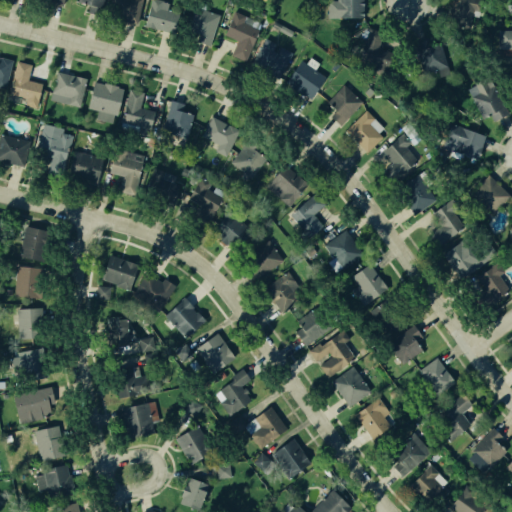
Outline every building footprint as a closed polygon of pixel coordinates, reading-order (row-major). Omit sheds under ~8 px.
[(88,11),(102,13),(103,0),(78,0),(79,3),(89,4),(88,11)] [(139,0),(136,18),(110,12),(112,0),(139,0)] [(362,0),(361,17),(338,16),(339,0),(362,0)] [(467,25),(449,26),(449,1),(467,1),(467,25)] [(168,24),(143,17),(147,3),(172,9),(168,24)] [(209,42),(185,34),(195,8),(219,16),(209,42)] [(253,40),(226,31),(232,12),(259,21),(253,40)] [(386,68),(356,57),(368,26),(382,31),(376,48),(391,54),(386,68)] [(511,29),(498,30),(498,48),(511,47),(511,29)] [(281,72),(256,60),(266,38),(275,42),(271,51),(276,53),(280,44),(291,49),(281,72)] [(442,71),(423,76),(414,43),(434,38),(442,71)] [(0,87),(7,89),(11,59),(0,56),(0,87)] [(311,95),(287,78),(301,59),(304,62),(309,56),(318,62),(314,69),(324,77),(311,95)] [(36,98),(7,91),(15,59),(31,63),(27,79),(40,82),(36,98)] [(77,104),(49,98),(54,73),(82,79),(77,104)] [(503,109),(481,118),(468,87),(489,77),(503,109)] [(112,113),(85,106),(91,82),(118,89),(112,113)] [(337,123),(328,114),(333,109),(327,103),(346,84),(361,99),(337,123)] [(151,125),(120,118),(126,92),(140,95),(138,107),(154,111),(151,125)] [(187,135),(163,128),(171,101),(183,105),(180,113),(193,116),(187,135)] [(367,149),(346,129),(358,116),(380,137),(367,149)] [(225,153),(218,149),(222,143),(204,134),(212,118),(236,131),(225,153)] [(476,155),(441,142),(448,123),(483,136),(476,155)] [(415,161),(393,177),(385,166),(391,161),(381,146),(401,132),(409,143),(404,146),(415,161)] [(62,160),(37,153),(42,133),(67,139),(62,160)] [(17,160),(0,156),(0,135),(21,140),(17,160)] [(251,175),(232,162),(244,145),(263,158),(251,175)] [(136,178),(106,170),(112,148),(142,157),(136,178)] [(93,181),(65,173),(71,152),(99,159),(93,181)] [(290,201),(268,183),(281,166),(303,184),(290,201)] [(171,203),(144,191),(155,167),(172,174),(169,182),(179,186),(171,203)] [(432,200),(412,212),(395,184),(415,172),(432,200)] [(489,215),(470,190),(491,174),(510,199),(489,215)] [(206,220),(195,213),(199,206),(186,199),(198,178),(207,182),(202,191),(217,199),(206,220)] [(305,239),(286,214),(310,195),(319,207),(310,214),(321,227),(305,239)] [(469,225),(437,245),(428,230),(438,224),(431,212),(452,198),(469,225)] [(231,247),(212,230),(226,214),(245,231),(231,247)] [(39,259),(20,255),(26,226),(46,230),(39,259)] [(341,268),(324,244),(343,232),(359,255),(341,268)] [(281,259),(256,275),(245,257),(269,241),(281,259)] [(309,256),(304,248),(311,244),(315,252),(309,256)] [(474,266),(456,276),(443,254),(461,244),(474,266)] [(125,285),(101,276),(109,255),(133,265),(125,285)] [(486,303),(478,290),(485,285),(478,274),(498,261),(504,270),(498,274),(508,289),(486,303)] [(383,287),(366,298),(351,276),(367,264),(383,287)] [(34,299),(15,296),(20,265),(39,268),(34,299)] [(296,300),(282,308),(266,281),(287,269),(296,284),(289,288),(296,300)] [(157,308),(136,292),(148,276),(158,283),(162,278),(173,286),(157,308)] [(108,300),(97,298),(98,288),(109,289),(108,300)] [(388,332),(371,309),(388,296),(405,319),(388,332)] [(184,336),(175,323),(166,330),(159,320),(189,299),(205,322),(184,336)] [(309,341),(296,323),(318,307),(331,326),(309,341)] [(40,337),(18,337),(18,309),(40,309),(40,337)] [(125,341),(108,343),(105,318),(122,315),(125,341)] [(403,363),(389,343),(412,326),(419,334),(411,340),(419,351),(403,363)] [(353,357),(327,375),(319,364),(330,356),(327,352),(316,360),(309,349),(317,343),(319,345),(342,329),(348,338),(342,342),(353,357)] [(212,372),(197,348),(217,335),(233,359),(212,372)] [(141,352),(155,349),(152,336),(139,339),(141,352)] [(184,362),(176,349),(185,343),(193,357),(184,362)] [(39,375),(21,378),(17,351),(35,349),(39,375)] [(432,396),(426,388),(429,385),(418,371),(434,358),(452,380),(432,396)] [(371,391),(350,405),(332,379),(353,365),(371,391)] [(141,390),(118,394),(114,370),(137,366),(141,390)] [(227,413),(213,392),(232,379),(229,375),(243,366),(252,380),(240,387),(248,399),(227,413)] [(52,412),(18,420),(12,399),(47,391),(52,412)] [(466,422),(449,437),(441,427),(444,424),(436,415),(459,394),(469,405),(459,413),(466,422)] [(394,424),(378,436),(365,418),(360,422),(353,413),(375,397),(394,424)] [(150,430),(127,435),(122,408),(145,404),(150,430)] [(283,429),(261,445),(245,425),(268,408),(283,429)] [(59,453),(39,459),(32,430),(52,425),(59,453)] [(208,451),(189,462),(174,436),(193,425),(208,451)] [(488,465),(471,450),(477,443),(474,440),(483,431),(486,434),(492,427),(501,435),(494,442),(503,449),(488,465)] [(400,476),(392,467),(395,465),(392,462),(397,458),(392,452),(414,432),(430,449),(400,476)] [(289,476),(273,451),(290,440),(307,465),(289,476)] [(273,468),(263,475),(252,460),(262,453),(273,468)] [(433,507),(409,483),(428,464),(437,472),(431,478),(446,493),(433,507)] [(60,488),(45,491),(41,471),(56,468),(60,488)] [(198,508),(180,502),(188,477),(206,483),(198,508)] [(347,511),(314,511),(312,509),(337,489),(352,508),(347,511)] [(482,511),(457,511),(450,506),(463,489),(486,508),(482,511)] [(54,511),(79,511),(78,503),(54,506),(54,511)]
